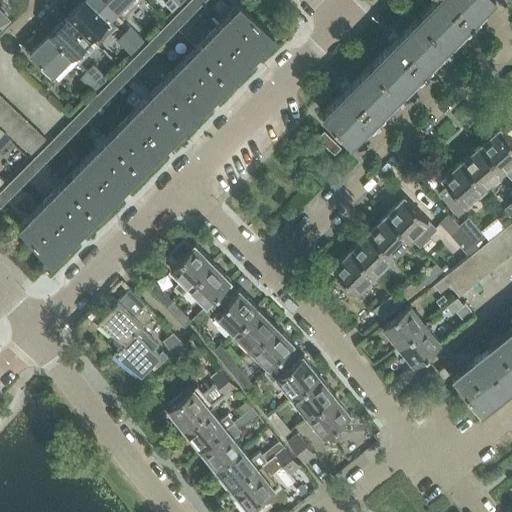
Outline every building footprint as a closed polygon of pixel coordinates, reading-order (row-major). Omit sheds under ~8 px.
[(80,0),(68,12),(101,46),(120,27),(122,25),(124,21),(124,17),(142,0),(80,0)] [(166,0),(164,2),(172,10),(181,0),(166,0)] [(177,28),(200,4),(195,0),(189,0),(170,20),(177,28)] [(352,139),(489,0),(433,0),(323,112),(352,139)] [(196,46),(229,79),(273,35),(240,2),(196,46)] [(0,4),(0,20),(8,13),(0,4)] [(72,53),(91,35),(68,12),(50,30),(72,53)] [(156,50),(177,28),(170,20),(148,42),(156,50)] [(131,25),(125,32),(139,46),(145,38),(133,27),(131,25)] [(78,59),(72,53),(50,30),(30,49),(59,78),(78,59)] [(132,53),(139,46),(125,32),(117,40),(132,53)] [(134,72),(156,50),(148,42),(126,64),(134,72)] [(185,123),(229,79),(196,46),(152,90),(185,123)] [(87,69),(101,83),(108,76),(94,62),(87,69)] [(111,94),(134,72),(126,64),(104,87),(111,94)] [(94,90),(101,83),(87,69),(80,76),(94,90)] [(90,116),(111,94),(104,87),(82,109),(90,116)] [(141,167),(185,123),(152,90),(108,134),(141,167)] [(0,91),(0,121),(31,151),(46,135),(0,91)] [(120,102),(114,97),(105,106),(111,111),(120,102)] [(69,101),(64,107),(69,112),(75,106),(69,101)] [(67,139),(90,116),(82,109),(60,131),(67,139)] [(511,174),(511,140),(500,127),(481,143),(504,170),(510,177),(511,174)] [(5,130),(0,135),(0,151),(13,138),(6,131),(5,130)] [(324,130),(317,136),(334,153),(341,146),(324,130)] [(46,160),(67,139),(60,131),(39,152),(46,160)] [(141,167),(108,134),(64,178),(97,211),(141,167)] [(485,186),(504,170),(481,143),(462,160),(485,186)] [(23,183),(46,160),(39,152),(16,176),(23,183)] [(465,203),(485,186),(462,160),(443,177),(465,203)] [(0,206),(23,183),(16,176),(0,191),(0,206)] [(52,256),(97,211),(64,178),(19,223),(52,256)] [(386,213),(411,238),(429,219),(404,195),(386,213)] [(393,255),(411,238),(386,213),(369,231),(393,255)] [(460,224),(476,243),(485,236),(470,216),(460,224)] [(511,252),(511,220),(444,276),(449,282),(459,294),(511,252)] [(466,251),(476,243),(460,224),(450,231),(466,251)] [(376,273),(393,255),(369,231),(351,249),(376,273)] [(171,268),(188,286),(212,261),(195,244),(192,247),(184,238),(169,252),(178,261),(171,268)] [(358,291),(376,273),(351,249),(333,267),(358,291)] [(209,300),(227,282),(230,279),(212,261),(188,286),(206,304),(209,300)] [(417,280),(422,286),(443,270),(437,264),(417,280)] [(440,290),(449,282),(444,276),(434,283),(440,290)] [(404,301),(422,286),(417,280),(398,295),(404,301)] [(233,330),(257,306),(239,287),(236,290),(227,282),(209,300),(217,309),(214,312),(233,330)] [(168,306),(173,300),(154,283),(149,289),(168,306)] [(404,301),(398,295),(394,291),(374,308),(382,318),(404,301)] [(458,297),(447,305),(453,313),(463,304),(458,297)] [(136,329),(137,330),(142,325),(155,312),(144,302),(134,313),(119,299),(99,320),(123,341),(124,342),(136,329)] [(173,300),(168,306),(185,324),(191,319),(173,300)] [(399,344),(426,323),(410,303),(383,325),(399,344)] [(250,347),(274,323),(257,306),(233,330),(250,347)] [(271,363),(290,345),(293,342),(274,323),(250,347),(269,366),(271,363)] [(415,364),(442,342),(426,323),(399,344),(415,364)] [(173,353),(184,342),(167,325),(158,331),(173,353)] [(160,353),(137,330),(136,329),(124,342),(123,341),(114,350),(141,372),(153,360),(157,365),(168,354),(164,349),(160,353)] [(511,336),(507,331),(454,373),(481,408),(504,389),(507,392),(511,387),(511,336)] [(229,367),(235,362),(220,343),(214,348),(229,367)] [(291,396),(319,374),(302,353),(300,355),(290,345),(271,363),(279,371),(275,375),(291,396)] [(449,356),(444,361),(452,371),(455,369),(452,366),(455,363),(449,356)] [(235,362),(229,367),(245,387),(252,382),(235,362)] [(220,365),(211,372),(220,384),(212,391),(218,398),(236,384),(220,365)] [(444,379),(451,374),(445,367),(439,372),(444,379)] [(307,415),(334,393),(319,374),(291,396),(307,415)] [(184,426),(211,404),(213,403),(197,383),(181,395),(179,393),(169,401),(171,404),(168,406),(184,426)] [(342,430),(337,424),(350,413),(334,393),(307,415),(323,435),(324,434),(329,441),(342,430)] [(241,412),(252,403),(248,399),(237,408),(241,412)] [(242,429),(240,427),(258,412),(252,403),(241,412),(242,414),(234,421),(233,419),(200,446),(215,466),(242,444),(235,435),(242,429)] [(228,413),(221,418),(211,404),(184,426),(200,446),(233,419),(228,413)] [(284,433),(290,428),(275,409),(269,414),(284,433)] [(297,430),(288,438),(305,459),(314,451),(297,430)] [(274,451),(284,443),(280,438),(270,447),(274,451)] [(273,453),(280,460),(282,458),(291,469),(300,462),(284,443),(274,451),(274,452),(273,453)] [(231,485),(258,464),(242,444),(215,466),(231,485)] [(261,461),(258,464),(231,485),(248,506),(251,503),(253,506),(263,497),(262,495),(278,482),(261,461)] [(302,483),(296,488),(301,495),(307,490),(302,483)]
